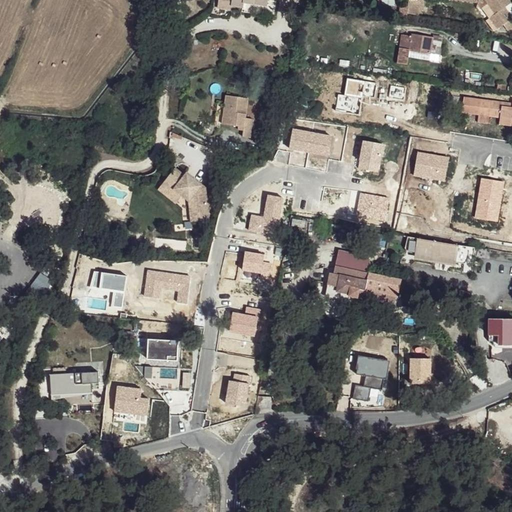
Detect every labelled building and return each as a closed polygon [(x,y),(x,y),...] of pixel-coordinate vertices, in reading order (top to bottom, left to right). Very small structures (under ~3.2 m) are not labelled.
[(220,0),(219,9),(226,10),(227,0),(220,0)] [(256,0),(268,2),(268,0),(227,0),(226,10),(232,11),(233,6),(244,8),(245,3),(255,5),(256,0)] [(508,0),(485,0),(496,14),(490,18),(498,30),(504,25),(508,31),(511,27),(511,21),(511,20),(511,19),(511,17),(505,8),(511,4),(508,0)] [(410,7),(402,6),(401,17),(409,17),(410,7)] [(422,7),(421,14),(429,15),(428,22),(432,22),(434,9),(422,7)] [(421,14),(418,13),(416,25),(428,27),(428,22),(429,15),(421,14)] [(412,37),(402,36),(399,55),(409,57),(409,52),(412,37)] [(413,36),(412,37),(409,52),(436,57),(439,41),(413,36)] [(409,57),(399,55),(397,66),(407,68),(409,57)] [(379,82),(348,77),(345,97),(337,95),(334,111),(360,115),(363,99),(376,101),(379,82)] [(226,106),(223,126),(240,129),(245,129),(244,132),(243,139),(251,140),(254,121),(246,120),(249,100),(227,97),(226,106)] [(501,104),(461,98),(459,113),(475,116),(486,117),(498,119),(507,120),(511,120),(511,129),(511,131),(511,101),(510,105),(509,109),(501,108),(501,104)] [(486,117),(475,116),(475,123),(485,124),(486,117)] [(511,120),(507,120),(498,119),(497,125),(506,127),(506,126),(511,127),(511,120)] [(334,136),(292,128),(289,149),(331,156),(334,136)] [(385,145),(363,141),(358,170),(380,174),(385,145)] [(450,157),(417,151),(413,177),(445,182),(450,157)] [(185,178),(176,170),(159,191),(183,209),(184,223),(209,221),(206,189),(187,175),(185,178)] [(504,181),(479,177),(473,218),(498,221),(504,181)] [(390,198),(361,192),(356,217),(386,222),(390,198)] [(285,197),(268,194),(264,217),(251,214),(248,231),(277,236),(285,197)] [(440,245),(418,240),(415,260),(455,265),(458,247),(440,245)] [(399,280),(367,274),(371,256),(338,249),(333,276),(340,277),(337,294),(348,296),(349,297),(387,305),(388,296),(396,298),(399,280)] [(263,253),(245,250),(242,271),(271,276),(273,263),(262,262),(263,253)] [(128,275),(93,269),(90,287),(114,292),(111,307),(122,309),(128,275)] [(191,275),(147,269),(144,296),(160,299),(162,289),(179,292),(177,303),(187,305),(191,275)] [(396,298),(388,296),(387,305),(394,307),(396,298)] [(245,313),(231,311),(228,334),(258,339),(263,309),(246,306),(245,313)] [(511,318),(488,318),(488,336),(498,336),(498,346),(511,345),(511,318)] [(178,342),(148,339),(147,360),(176,363),(178,342)] [(389,361),(359,355),(355,374),(365,376),(363,386),(355,384),(352,398),(368,401),(371,388),(383,390),(389,361)] [(432,358),(411,358),(411,381),(432,381),(432,358)] [(98,372),(56,373),(56,393),(91,392),(90,383),(98,383),(98,372)] [(232,380),(228,379),(224,406),(246,409),(251,376),(233,374),(232,380)] [(142,388),(118,385),(115,412),(148,415),(150,399),(141,398),(142,388)]
